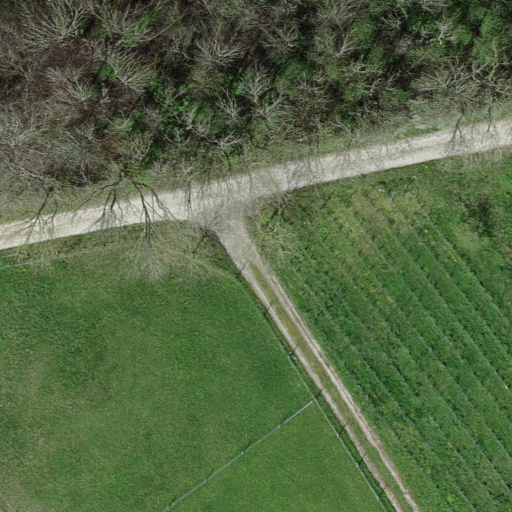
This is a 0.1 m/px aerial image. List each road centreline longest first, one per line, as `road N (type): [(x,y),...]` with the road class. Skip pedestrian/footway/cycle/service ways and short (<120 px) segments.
road 1 (track): [(0,250),(213,209),(511,120)]
road 2 (track): [(398,511),(213,209)]
